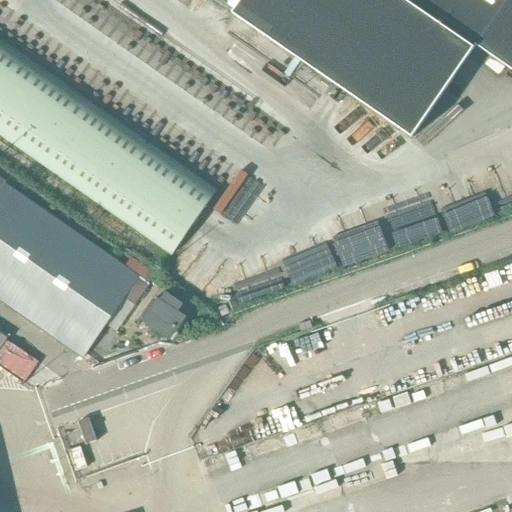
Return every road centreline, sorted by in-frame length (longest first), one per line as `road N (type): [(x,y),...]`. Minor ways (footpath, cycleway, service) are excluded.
road 1 (unclassified): [(20,414),(511,234)]
road 2 (unknown): [(121,511),(511,377)]
road 3 (unknown): [(19,0),(283,181),(316,190),(342,168)]
road 4 (unknown): [(342,168),(343,153),(327,128),(152,0)]
road 5 (unknown): [(511,117),(438,148),(342,168)]
road 6 (unknown): [(496,474),(348,511)]
road 7 (unknown): [(0,399),(93,511)]
road 8 (unknown): [(99,385),(0,311)]
